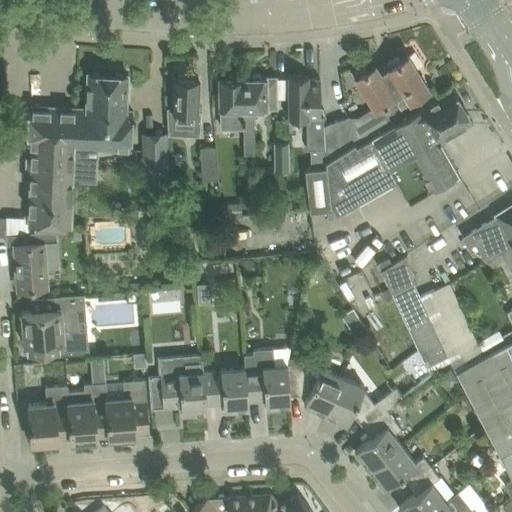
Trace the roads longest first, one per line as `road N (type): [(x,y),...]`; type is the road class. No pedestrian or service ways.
road 1 (residential): [(351,511),(315,465),(293,455),(0,475)]
road 2 (tertiary): [(0,0),(240,19)]
road 3 (tertiary): [(240,19),(350,13),(395,0)]
